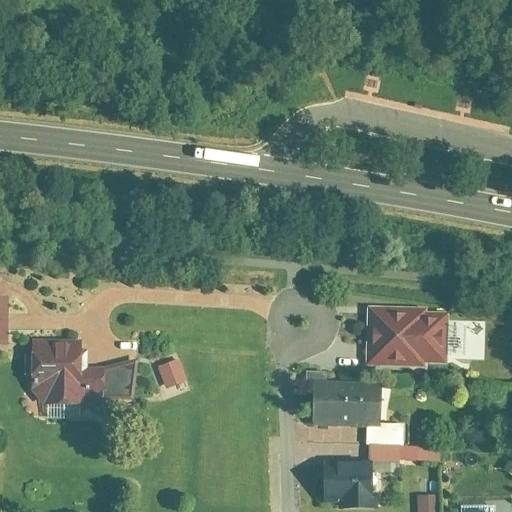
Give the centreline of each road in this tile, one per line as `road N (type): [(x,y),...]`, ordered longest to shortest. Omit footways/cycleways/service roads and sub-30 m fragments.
road 1 (primary): [(0,129),(235,154),(511,204)]
road 2 (residential): [(289,511),(288,367),(301,326)]
